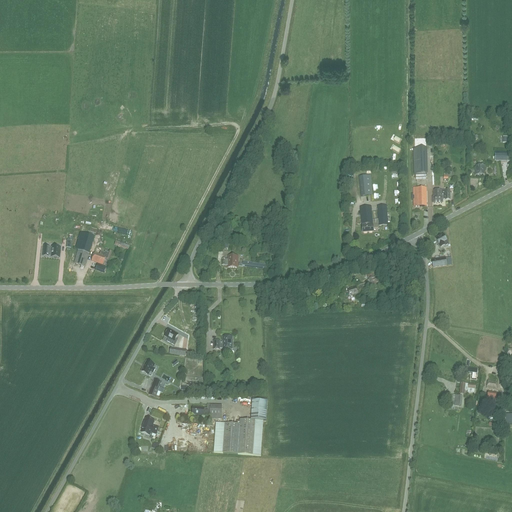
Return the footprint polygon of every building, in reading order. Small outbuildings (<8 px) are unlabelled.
[(507,162),(507,152),(496,152),(495,162),(507,162)] [(476,175),(484,175),(485,166),(477,166),(477,169),(476,169),(476,175)] [(449,201),(448,191),(450,191),(450,181),(449,181),(448,176),(448,174),(444,174),(444,176),(443,176),(443,191),(434,191),(434,204),(442,204),(442,201),(449,201)] [(358,176),(360,197),(372,196),(371,175),(358,176)] [(414,188),(414,189),(414,207),(427,207),(427,188),(414,188)] [(377,207),(379,226),(388,226),(387,206),(377,207)] [(360,208),(362,225),(363,225),(363,227),(362,227),(363,234),(373,233),(373,224),(371,207),(360,208)] [(85,267),(89,254),(94,237),(80,233),(75,250),(77,251),(73,263),(85,267)] [(444,236),(436,240),(439,245),(441,248),(445,246),(443,243),(446,241),(444,236)] [(225,243),(217,242),(217,243),(212,242),(212,245),(217,245),(216,247),(218,247),(218,250),(230,250),(230,243),(227,243),(227,239),(225,239),(225,243)] [(114,245),(128,250),(130,246),(116,241),(114,245)] [(45,247),(42,246),(42,258),(45,258),(47,258),(47,257),(50,258),(50,259),(55,260),(59,260),(61,248),(56,248),(50,247),(45,247)] [(91,261),(102,265),(105,259),(109,260),(112,252),(109,251),(108,253),(105,252),(104,253),(101,251),(100,255),(94,253),(91,261)] [(228,256),(228,261),(225,261),(225,260),(222,260),(222,266),(228,266),(228,268),(238,269),(238,256),(228,256)] [(447,265),(445,257),(432,260),(433,268),(447,265)] [(242,267),(265,269),(266,265),(252,263),(252,262),(243,261),(242,267)] [(95,271),(104,274),(106,268),(97,265),(95,271)] [(375,278),(368,280),(372,293),(380,290),(378,283),(377,279),(375,280),(375,278)] [(348,290),(350,296),(351,299),(351,300),(351,302),(352,302),(355,301),(355,300),(355,299),(354,298),(353,298),(352,295),(358,294),(356,288),(348,290)] [(174,342),(177,343),(179,340),(176,339),(178,335),(169,329),(165,337),(174,342)] [(214,341),(214,350),(220,350),(220,349),(223,349),(223,350),(232,350),(232,337),(223,337),(223,345),(220,345),(220,341),(214,341)] [(170,348),(169,354),(185,356),(186,350),(170,348)] [(155,365),(147,361),(144,365),(145,365),(141,372),(148,376),(150,372),(153,373),(155,369),(156,367),(154,366),(155,365)] [(465,367),(464,372),(472,373),(472,379),(476,380),(477,369),(465,367)] [(138,383),(139,377),(136,377),(136,374),(131,373),(131,382),(138,383)] [(156,374),(151,388),(160,392),(163,383),(161,382),(163,377),(156,374)] [(474,390),(475,390),(476,385),(469,385),(466,385),(466,384),(461,384),(460,394),(464,395),(465,391),(468,391),(468,393),(474,394),(474,390)] [(456,396),(452,396),(450,406),(455,407),(462,408),(463,397),(456,396)] [(240,425),(230,424),(216,423),(213,453),(228,454),(261,457),(264,422),(266,401),(253,400),(251,421),(240,420),(240,425)] [(192,415),(203,416),(210,416),(210,419),(222,420),(222,405),(210,405),(207,404),(207,409),(204,409),(193,408),(192,415)] [(150,436),(151,433),(156,435),(159,428),(154,426),(153,425),(154,422),(146,419),(141,433),(150,436)]
